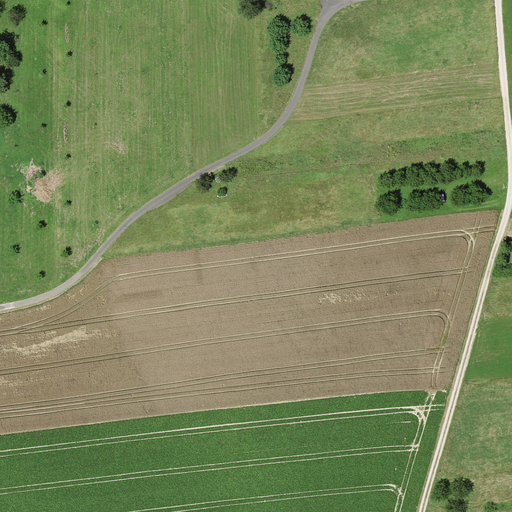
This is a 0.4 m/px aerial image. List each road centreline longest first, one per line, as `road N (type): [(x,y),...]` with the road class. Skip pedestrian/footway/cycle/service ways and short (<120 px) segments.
road 1 (track): [(422,511),(508,210),(497,0)]
road 2 (track): [(0,307),(65,286),(139,211),(278,126),(337,0)]
